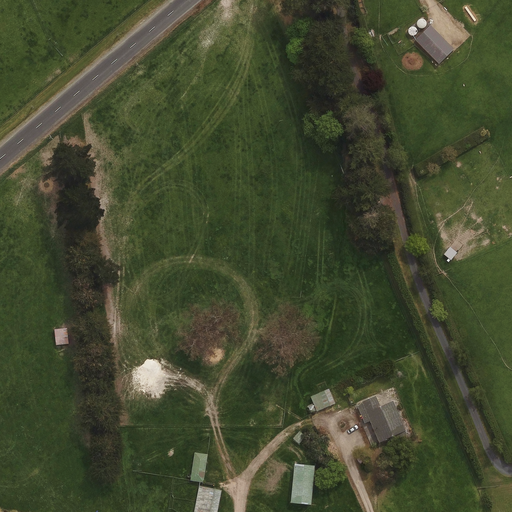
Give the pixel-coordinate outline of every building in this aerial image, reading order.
[(455,52),(432,28),(417,42),(440,66),(455,52)] [(68,329),(55,330),(56,347),(69,347),(68,329)] [(334,405),(329,389),(310,396),(313,404),(307,406),(310,414),(334,405)] [(380,409),(376,398),(357,406),(364,425),(370,422),(379,445),(393,439),(394,442),(407,436),(393,404),(380,409)] [(306,439),(300,433),(293,439),(300,446),(306,439)] [(208,456),(195,454),(191,482),(204,484),(208,456)] [(315,470),(296,468),(292,506),(312,508),(315,470)] [(217,511),(222,490),(200,486),(194,511),(217,511)]
